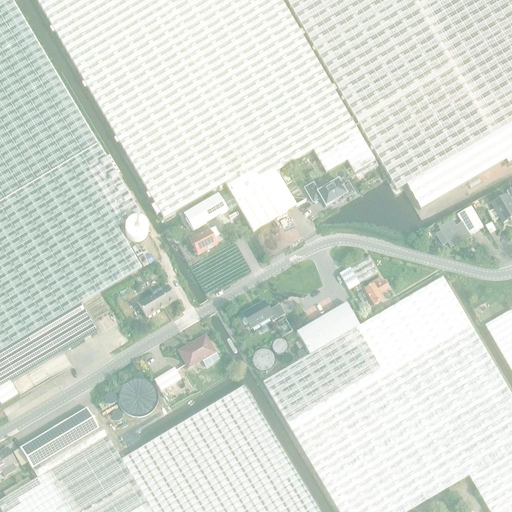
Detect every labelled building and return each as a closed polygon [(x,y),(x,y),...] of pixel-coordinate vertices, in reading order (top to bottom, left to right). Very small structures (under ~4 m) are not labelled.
[(0,0),(0,353),(81,307),(142,272),(141,271),(136,263),(117,230),(116,228),(139,214),(11,0),(0,0)] [(276,172),(313,151),(326,173),(346,161),(356,179),(378,167),(374,161),(280,0),(34,0),(35,1),(163,219),(224,184),(229,192),(259,175),(262,180),(276,172)] [(511,0),(285,0),(396,191),(407,185),(511,123),(511,0)] [(511,123),(407,185),(422,210),(505,162),(508,166),(511,163),(511,123)] [(284,171),(280,174),(286,185),(291,182),(284,171)] [(259,175),(229,192),(219,197),(218,194),(183,214),(193,232),(228,211),(228,212),(238,207),(252,232),(296,207),(276,172),(262,180),(259,175)] [(324,189),(318,192),(313,184),(304,189),(313,203),(321,199),(325,206),(325,207),(326,206),(332,202),(333,203),(339,199),(340,198),(342,201),(354,194),(348,183),(341,187),(338,181),(337,181),(331,185),(324,188),(324,189)] [(511,205),(506,195),(491,204),(503,223),(511,217),(511,205)] [(483,228),(471,207),(457,215),(469,236),(483,228)] [(136,219),(132,220),(129,221),(126,224),(125,228),(124,232),(125,235),(127,239),(130,241),(134,243),(138,243),(142,242),(145,239),(147,236),(148,232),(148,228),(146,224),(144,222),(140,220),(136,219)] [(441,232),(435,235),(442,246),(448,243),(450,247),(464,239),(465,241),(469,239),(461,224),(456,227),(452,221),(439,228),(441,232)] [(219,235),(215,228),(190,241),(194,249),(193,251),(195,255),(197,255),(198,255),(217,245),(213,239),(219,235)] [(137,246),(132,249),(137,257),(142,254),(137,246)] [(144,255),(138,259),(143,268),(149,264),(144,255)] [(350,268),(359,284),(377,274),(368,257),(350,268)] [(348,291),(359,284),(350,268),(345,271),(339,274),(348,291)] [(139,289),(147,284),(142,275),(134,280),(139,289)] [(310,356),(263,383),(338,511),(407,511),(468,477),(489,511),(511,511),(511,397),(442,278),(359,327),(310,356)] [(373,285),(364,290),(373,306),(382,301),(379,295),(389,289),(384,281),(382,283),(380,278),(371,283),(373,285)] [(168,286),(138,304),(146,318),(176,300),(168,286)] [(269,311),(264,302),(242,314),(244,318),(242,319),(242,322),(244,326),(247,327),(249,326),(251,329),(270,318),(272,322),(285,315),(279,305),(269,311)] [(359,327),(346,304),(296,333),(310,356),(359,327)] [(81,307),(0,353),(0,412),(20,400),(12,386),(98,335),(81,307)] [(511,309),(485,325),(511,372),(511,309)] [(293,345),(293,341),(292,339),(291,338),(288,335),(286,334),(283,334),(281,334),(278,335),(275,337),(272,341),(272,345),(272,348),(274,352),(276,353),(278,354),(281,356),(285,355),(287,354),(290,353),(291,351),(292,349),(293,345)] [(215,353),(205,336),(178,352),(188,369),(215,353)] [(274,361),(274,360),(274,358),(273,356),(271,353),(268,351),(266,350),(264,350),(262,350),(260,350),(256,352),(255,354),(254,356),(253,358),(253,360),(253,364),(256,368),(257,369),(259,370),(261,371),(263,371),(266,371),(268,370),(271,368),(273,365),(274,363),(274,361)] [(161,392),(181,380),(174,369),(154,381),(161,392)] [(157,399),(157,398),(157,395),(156,392),(154,388),(152,385),(149,383),(146,381),(142,379),(138,379),(135,379),(131,380),(128,382),(125,384),(122,387),(120,390),(119,394),(118,398),(119,402),(120,405),(121,408),(124,411),(126,414),(130,416),(133,417),(137,418),(140,417),(144,417),(148,415),(151,412),(154,409),(156,406),(157,402),(157,399)] [(243,386),(121,459),(153,511),(318,511),(284,454),(243,386)] [(20,449),(37,478),(108,436),(103,428),(99,430),(87,409),(20,449)] [(6,497),(0,500),(0,509),(1,511),(153,511),(121,459),(108,436),(37,478),(30,482),(6,497)] [(0,473),(2,473),(5,478),(17,471),(14,466),(17,465),(7,448),(0,452),(0,473)] [(19,450),(13,453),(20,465),(26,461),(19,450)] [(28,478),(3,493),(6,497),(30,482),(28,478)]
